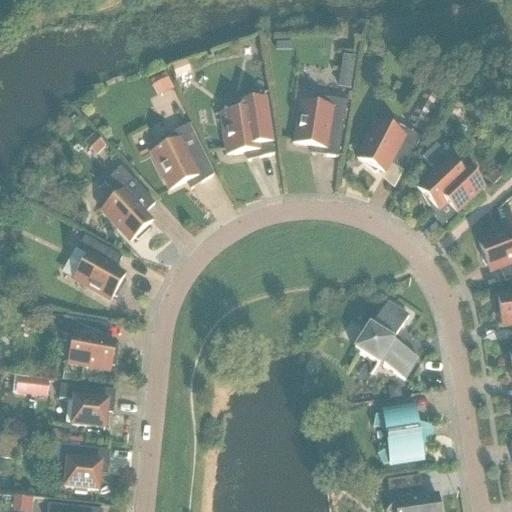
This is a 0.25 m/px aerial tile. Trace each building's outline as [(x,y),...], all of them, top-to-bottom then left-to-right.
[(185,65),(170,70),(174,80),(189,75),(185,65)] [(341,75),(338,90),(348,92),(351,76),(341,75)] [(166,80),(152,88),(156,97),(171,90),(166,80)] [(423,95),(406,127),(417,133),(434,101),(423,95)] [(273,157),(265,101),(232,106),(234,115),(220,117),(227,159),(257,154),(258,161),(273,157)] [(337,160),(343,104),(311,101),(310,109),(297,108),(292,149),(322,152),(322,159),(337,160)] [(402,138),(376,125),(357,163),(363,166),(373,175),(377,174),(383,177),(388,167),(402,174),(420,140),(405,132),(402,138)] [(199,187),(212,178),(187,128),(158,142),(162,150),(150,156),(169,194),(196,180),(199,187)] [(93,138),(84,145),(95,157),(103,149),(93,138)] [(434,175),(416,192),(421,197),(428,209),(432,209),(437,214),(445,206),(455,216),(483,189),(472,178),(466,183),(448,163),(434,148),(420,161),(434,175)] [(136,244),(149,232),(147,229),(151,225),(143,217),(154,207),(119,170),(103,186),(116,200),(100,214),(129,245),(134,241),(136,244)] [(494,173),(486,182),(491,188),(492,188),(500,179),(494,173)] [(511,280),(511,233),(477,247),(488,275),(499,271),(504,284),(511,280)] [(116,301),(124,285),(121,283),(124,278),(114,273),(121,260),(84,239),(77,252),(86,258),(72,283),(109,304),(112,299),(116,301)] [(511,298),(496,300),(501,330),(511,328),(511,330),(511,298)] [(395,340),(407,319),(386,306),(370,332),(367,331),(358,333),(360,343),(353,354),(375,368),(370,377),(371,378),(378,367),(404,384),(417,362),(397,350),(399,346),(398,342),(395,340)] [(114,369),(117,352),(113,351),(114,345),(103,343),(106,328),(64,319),(61,336),(72,338),(67,366),(109,374),(110,368),(114,369)] [(62,375),(61,382),(70,384),(71,377),(62,375)] [(27,380),(25,398),(45,400),(47,383),(27,380)] [(398,387),(386,389),(388,402),(400,400),(398,387)] [(113,408),(114,394),(60,388),(58,402),(72,404),(70,429),(87,431),(86,434),(98,436),(98,432),(103,433),(106,408),(113,408)] [(414,412),(374,419),(372,430),(384,433),(387,452),(376,458),(381,468),(422,462),(420,448),(427,443),(425,429),(417,426),(414,412)] [(0,441),(0,463),(11,465),(13,443),(0,441)] [(47,448),(45,464),(59,466),(65,466),(63,491),(74,492),(74,496),(85,497),(86,494),(97,495),(99,478),(100,470),(106,470),(108,454),(61,449),(47,448)] [(422,500),(412,493),(410,480),(386,484),(390,509),(387,511),(437,511),(436,498),(422,500)] [(29,511),(31,499),(11,496),(9,511),(16,511),(29,511)]
